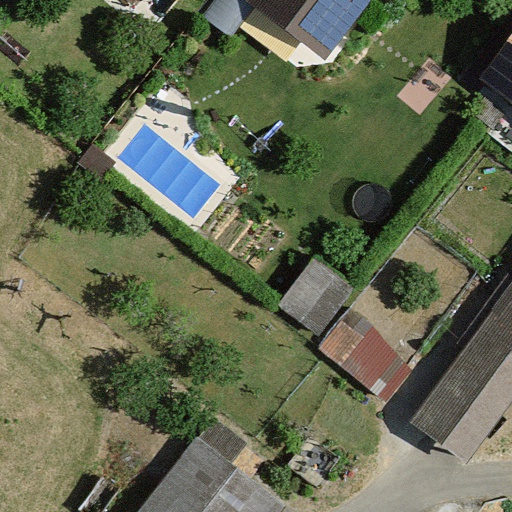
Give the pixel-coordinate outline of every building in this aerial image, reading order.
[(258,0),(326,53),(367,0),(258,0)] [(511,43),(481,84),(511,108),(511,300),(419,420),(469,458),(511,402),(511,43)] [(282,304),(321,331),(354,283),(315,256),(282,304)] [(351,312),(325,346),(388,394),(414,361),(351,312)] [(286,511),(197,443),(143,511),(286,511)]
